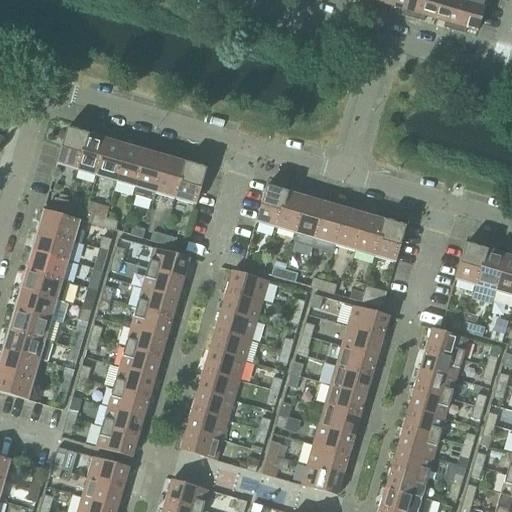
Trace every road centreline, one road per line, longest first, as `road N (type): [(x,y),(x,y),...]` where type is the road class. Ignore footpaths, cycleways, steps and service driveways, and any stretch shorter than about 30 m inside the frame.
road 1 (residential): [(245,146),(39,91)]
road 2 (residential): [(0,228),(39,91)]
road 3 (residential): [(348,173),(383,36)]
road 4 (residential): [(511,74),(383,36)]
road 5 (residential): [(383,36),(260,0)]
road 6 (residential): [(412,320),(445,200)]
road 7 (residential): [(216,263),(245,146)]
